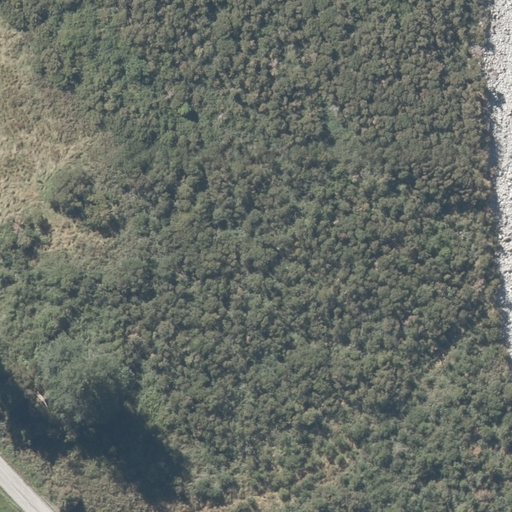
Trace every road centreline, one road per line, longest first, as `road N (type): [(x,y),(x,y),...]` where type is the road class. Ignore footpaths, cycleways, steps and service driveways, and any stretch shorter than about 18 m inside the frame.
road 1 (track): [(204,511),(257,502),(413,410),(511,317)]
road 2 (track): [(511,173),(280,0)]
